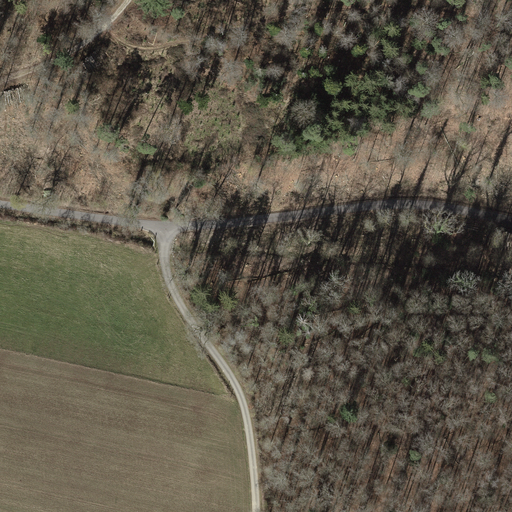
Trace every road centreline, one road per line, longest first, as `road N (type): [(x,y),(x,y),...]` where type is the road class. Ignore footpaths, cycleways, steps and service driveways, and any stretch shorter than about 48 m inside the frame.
road 1 (unclassified): [(511,220),(406,202),(163,228)]
road 2 (unclassified): [(163,228),(168,277),(233,376),(244,407),(254,511)]
road 3 (unclassified): [(0,203),(163,228)]
road 4 (track): [(0,80),(83,44),(124,0)]
